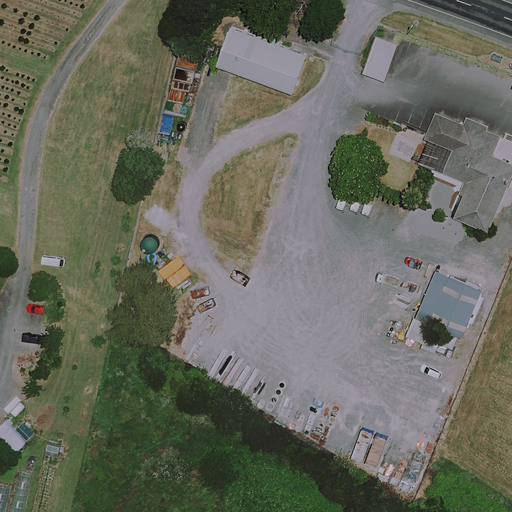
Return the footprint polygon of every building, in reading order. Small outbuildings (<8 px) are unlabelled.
[(323,58),(245,30),(231,69),(309,97),(323,58)] [(401,44),(378,36),(365,73),(387,81),(401,44)] [(231,76),(208,68),(203,83),(227,91),(231,76)] [(472,225),(502,236),(511,206),(511,134),(453,113),(432,171),(485,190),(472,225)] [(76,263),(46,255),(42,270),(72,278),(76,263)] [(439,262),(425,256),(415,283),(428,288),(439,262)] [(503,294),(452,275),(432,327),(483,346),(503,294)] [(453,355),(428,342),(421,356),(446,368),(453,355)]
